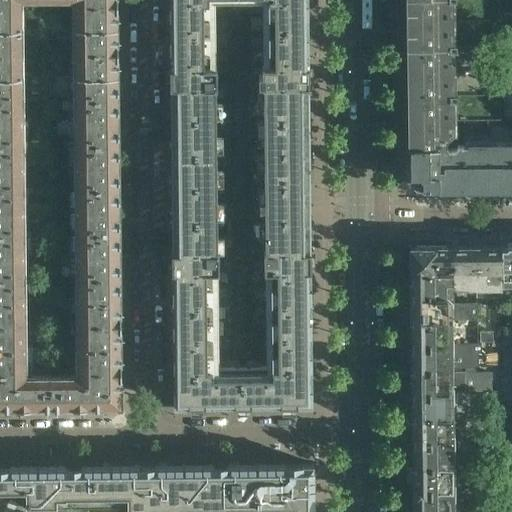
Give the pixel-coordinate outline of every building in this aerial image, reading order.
[(308,0),(169,0),(174,406),(313,404),(308,0)] [(449,22),(448,0),(408,0),(408,22),(449,22)] [(117,2),(81,2),(77,2),(78,26),(118,26),(117,2)] [(0,27),(18,28),(18,4),(14,4),(0,3),(0,27)] [(449,46),(449,22),(408,22),(409,47),(449,46)] [(118,50),(118,26),(78,26),(78,50),(118,50)] [(0,51),(19,52),(18,28),(0,27),(0,51)] [(449,71),(449,46),(409,47),(409,72),(449,71)] [(118,74),(118,50),(78,50),(78,74),(118,74)] [(0,75),(19,76),(19,52),(0,51),(0,75)] [(450,96),(449,71),(409,72),(409,97),(450,96)] [(497,84),(497,72),(489,72),(489,84),(497,84)] [(118,98),(118,74),(78,74),(78,98),(118,98)] [(0,99),(19,100),(19,76),(0,75),(0,99)] [(450,121),(450,96),(409,97),(409,122),(450,121)] [(119,120),(118,98),(78,98),(79,120),(119,120)] [(0,121),(19,122),(19,100),(0,99),(0,121)] [(119,142),(119,128),(119,120),(79,120),(79,143),(119,142)] [(0,143),(20,144),(19,122),(0,121),(0,143)] [(450,134),(450,121),(409,122),(410,146),(440,146),(445,146),(445,139),(450,134)] [(119,164),(119,142),(79,143),(79,165),(119,164)] [(0,165),(20,166),(20,144),(0,143),(0,165)] [(511,186),(511,145),(488,146),(488,187),(511,186)] [(440,187),(440,146),(410,146),(410,181),(416,187),(440,187)] [(464,187),(464,146),(459,146),(455,150),(449,150),(445,146),(440,146),(440,187),(464,187)] [(488,187),(488,146),(464,146),(464,187),(488,187)] [(119,187),(119,174),(119,164),(79,165),(79,187),(119,187)] [(0,187),(20,188),(20,166),(0,165),(0,187)] [(0,209),(20,210),(20,188),(0,187),(0,209)] [(120,209),(119,187),(79,187),(80,209),(120,209)] [(0,231),(20,232),(20,210),(0,209),(0,231)] [(120,231),(120,220),(120,209),(80,209),(80,231),(120,231)] [(0,253),(21,254),(20,232),(0,231),(0,253)] [(120,253),(120,231),(80,231),(80,253),(120,253)] [(511,245),(502,246),(502,282),(502,284),(511,283),(511,245)] [(452,269),(452,246),(416,246),(411,252),(411,270),(452,269)] [(477,282),(477,246),(452,246),(452,269),(452,282),(477,282)] [(502,282),(502,246),(477,246),(477,282),(502,282)] [(0,275),(21,276),(21,254),(0,253),(0,275)] [(120,275),(120,253),(80,253),(80,275),(120,275)] [(452,282),(452,269),(411,270),(411,294),(446,294),(446,293),(446,282),(452,282)] [(0,299),(21,300),(21,276),(0,275),(0,299)] [(120,299),(120,275),(80,275),(80,299),(120,299)] [(477,318),(477,302),(452,302),(452,298),(446,293),(446,294),(411,294),(411,319),(452,318),(477,318)] [(0,323),(21,324),(21,300),(0,299),(0,323)] [(121,323),(120,299),(80,299),(81,323),(121,323)] [(452,343),(452,318),(411,319),(412,343),(452,343)] [(0,347),(22,348),(21,324),(0,323),(0,347)] [(121,347),(121,323),(81,323),(81,347),(121,347)] [(473,367),(473,350),(452,351),(452,343),(412,343),(412,368),(452,367),(473,367)] [(22,372),(22,348),(0,347),(0,371),(18,372),(22,372)] [(121,371),(121,347),(81,347),(81,371),(85,371),(121,371)] [(511,377),(511,352),(503,352),(503,377),(510,377),(511,377)] [(476,392),(476,373),(465,373),(465,371),(452,371),(452,367),(412,368),(412,392),(476,392)] [(0,407),(18,407),(18,379),(18,372),(0,371),(0,407)] [(122,406),(121,371),(85,371),(85,378),(85,406),(122,406)] [(52,407),(52,374),(35,374),(35,379),(18,379),(18,407),(52,407)] [(85,406),(85,378),(68,378),(68,374),(52,374),(52,407),(85,406)] [(476,416),(476,392),(412,392),(412,417),(450,417),(476,416)] [(450,441),(450,417),(412,417),(413,442),(450,441)] [(450,466),(450,441),(413,442),(413,466),(450,466)] [(504,465),(504,452),(504,450),(491,450),(491,465),(504,465)] [(313,511),(313,463),(0,466),(0,511),(313,511)] [(466,466),(450,466),(413,466),(413,491),(450,490),(466,490),(466,466)] [(450,511),(450,490),(413,491),(413,511),(450,511)]
